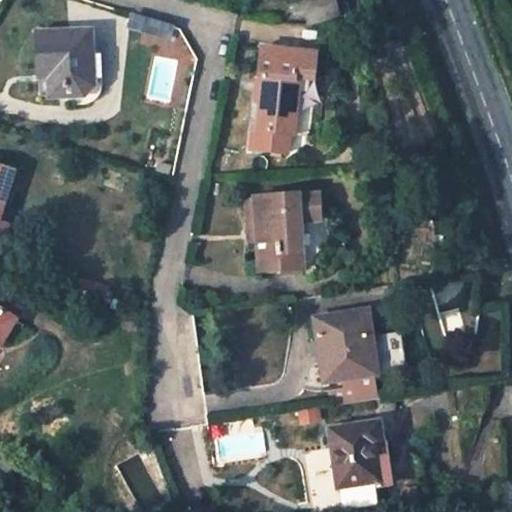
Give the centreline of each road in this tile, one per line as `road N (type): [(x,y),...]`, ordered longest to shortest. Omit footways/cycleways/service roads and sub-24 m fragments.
road 1 (residential): [(132,0),(197,20),(211,52),(158,323),(171,391)]
road 2 (secondary): [(511,186),(443,0)]
